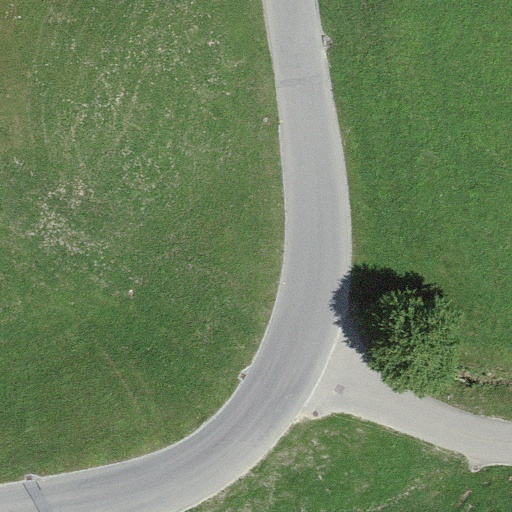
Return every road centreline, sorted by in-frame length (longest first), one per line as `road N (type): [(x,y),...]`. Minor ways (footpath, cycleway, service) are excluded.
road 1 (tertiary): [(287,0),(315,185),(314,285),(294,360)]
road 2 (tertiary): [(294,360),(251,427),(174,476),(0,511)]
road 3 (unclassified): [(511,441),(450,427),(294,360)]
